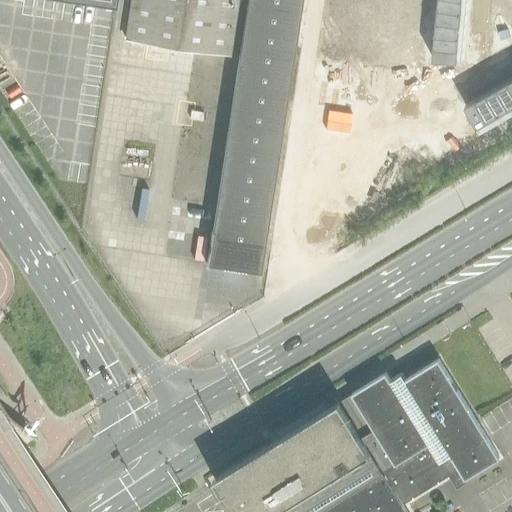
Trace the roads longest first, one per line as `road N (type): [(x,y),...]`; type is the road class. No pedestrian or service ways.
road 1 (secondary): [(511,220),(176,419)]
road 2 (secondary): [(186,464),(511,260)]
road 3 (primary): [(176,419),(0,152)]
road 4 (primary): [(0,208),(142,439)]
road 5 (primary): [(142,439),(34,511)]
